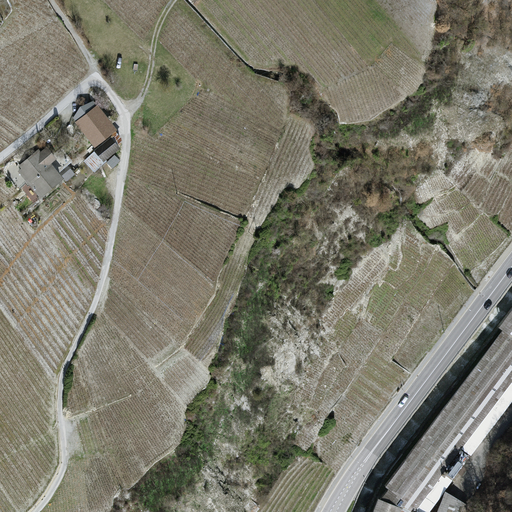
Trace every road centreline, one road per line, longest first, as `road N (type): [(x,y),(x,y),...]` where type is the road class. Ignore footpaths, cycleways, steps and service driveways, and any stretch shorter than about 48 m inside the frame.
road 1 (track): [(0,158),(95,76),(126,113),(106,269),(66,366),(65,462),(33,511)]
road 2 (tertiary): [(373,449),(511,266)]
road 3 (track): [(126,113),(141,97),(159,20),(173,0)]
